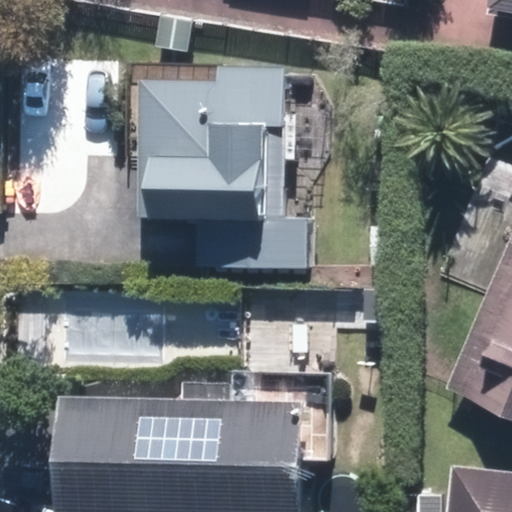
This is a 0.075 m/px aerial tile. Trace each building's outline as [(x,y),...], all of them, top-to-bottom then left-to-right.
[(511,0),(500,0),(499,10),(511,11),(511,0)] [(159,70),(157,212),(305,214),(307,72),(159,70)] [(511,267),(462,382),(511,404),(511,267)] [(92,382),(89,509),(207,511),(335,511),(339,387),(92,382)] [(511,511),(511,459),(470,455),(463,511),(511,511)]
